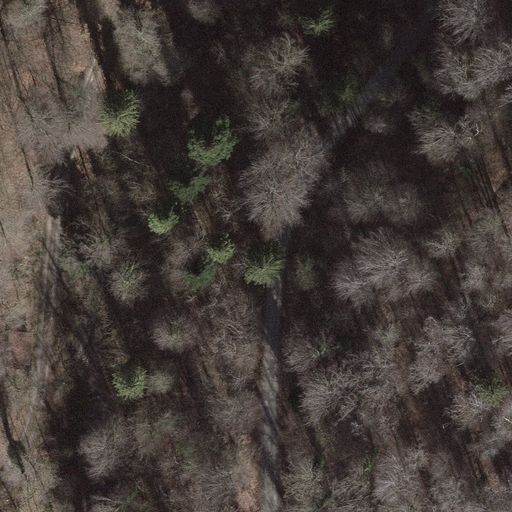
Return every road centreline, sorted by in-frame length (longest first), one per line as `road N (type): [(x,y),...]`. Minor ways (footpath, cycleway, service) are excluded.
road 1 (track): [(274,511),(290,267),(306,190),(325,145),(432,0)]
road 2 (track): [(0,477),(45,377),(56,216),(70,153),(131,0)]
